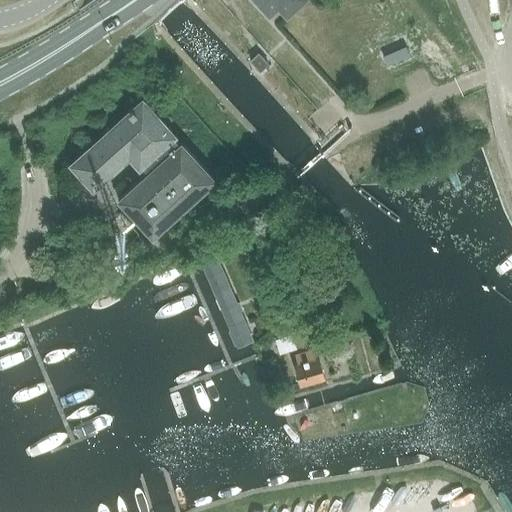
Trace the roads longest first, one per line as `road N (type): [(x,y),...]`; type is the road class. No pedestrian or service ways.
road 1 (primary): [(0,84),(130,0)]
road 2 (residential): [(0,279),(29,231),(34,167)]
